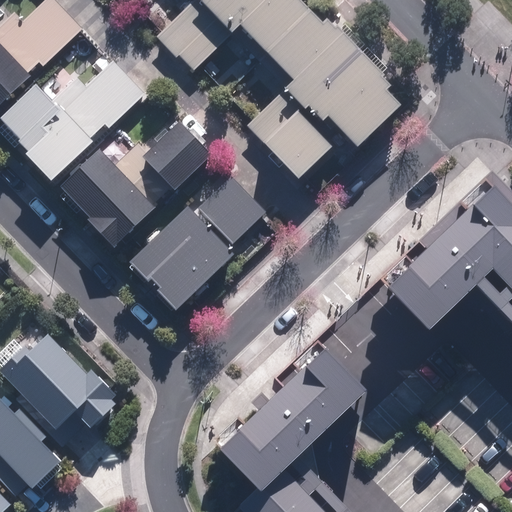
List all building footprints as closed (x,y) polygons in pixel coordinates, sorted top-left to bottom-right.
[(0,109),(32,77),(28,73),(38,63),(44,69),(83,29),(52,0),(44,0),(22,23),(12,13),(0,25),(0,109)] [(195,0),(154,40),(175,61),(179,58),(193,73),(237,30),(288,82),(243,126),(297,182),(331,149),(342,161),(394,110),(403,102),(330,27),(326,32),(294,0),(195,0)] [(16,144),(25,154),(23,157),(51,184),(91,144),(88,141),(104,126),(109,131),(144,96),(111,62),(85,88),(75,78),(50,102),(34,86),(0,119),(0,122),(19,142),(16,144)] [(209,158),(177,122),(137,157),(169,193),(209,158)] [(232,175),(197,209),(231,245),(267,212),(232,175)] [(382,292),(422,333),(485,271),(511,299),(511,217),(487,192),(382,292)] [(158,289),(154,292),(174,313),(233,256),(185,207),(127,264),(146,283),(149,280),(158,289)] [(89,431),(120,401),(91,371),(85,376),(40,329),(0,366),(0,373),(53,430),(72,413),(89,431)] [(359,390),(313,345),(209,448),(253,492),(232,511),(320,511),(279,470),(359,390)] [(64,469),(39,443),(46,437),(18,408),(12,414),(0,400),(0,481),(16,498),(28,487),(31,490),(36,485),(41,490),(64,469)] [(0,511),(3,511),(10,506),(0,496),(0,511)]
